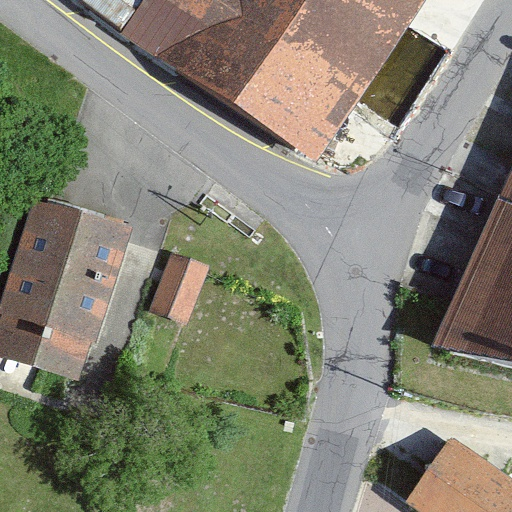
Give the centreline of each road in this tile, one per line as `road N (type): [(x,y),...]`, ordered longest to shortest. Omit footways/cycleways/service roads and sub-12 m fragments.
road 1 (tertiary): [(19,0),(267,181),(375,248)]
road 2 (tertiary): [(511,14),(423,142),(375,248)]
road 3 (tertiary): [(375,248),(315,511)]
